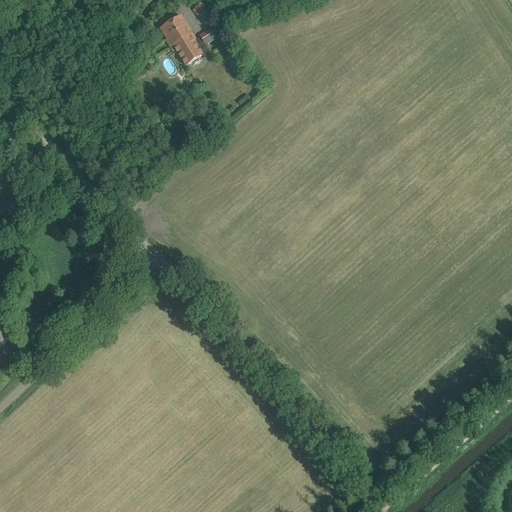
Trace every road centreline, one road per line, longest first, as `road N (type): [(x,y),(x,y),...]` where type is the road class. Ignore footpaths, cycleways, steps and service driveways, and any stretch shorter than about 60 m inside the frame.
road 1 (unclassified): [(381,511),(233,336),(153,255)]
road 2 (unclassified): [(0,407),(153,255)]
road 3 (track): [(135,10),(90,95),(72,167)]
road 4 (track): [(0,47),(97,11),(135,10)]
